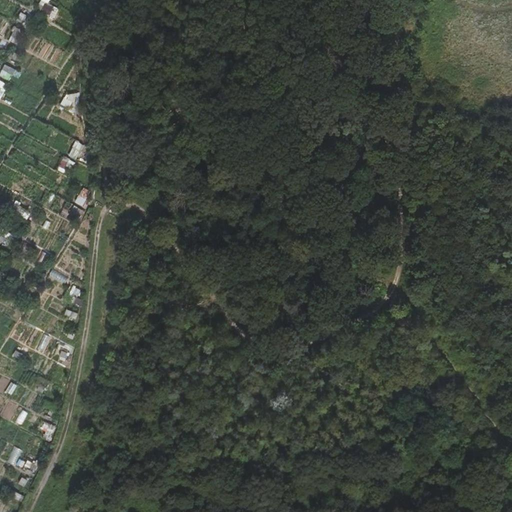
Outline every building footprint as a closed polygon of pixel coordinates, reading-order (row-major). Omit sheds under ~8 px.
[(51,15),(55,5),(43,0),(40,0),(37,9),(51,15)] [(27,16),(21,13),(17,19),(23,22),(27,16)] [(4,64),(0,74),(17,82),(21,71),(4,64)] [(5,91),(2,97),(12,102),(15,95),(5,91)] [(67,93),(66,110),(78,111),(78,93),(67,93)] [(76,140),(69,156),(77,160),(84,144),(76,140)] [(66,174),(72,160),(64,156),(58,170),(66,174)] [(89,194),(82,190),(76,203),(82,206),(89,194)] [(0,232),(0,246),(5,250),(14,236),(3,229),(0,232)] [(52,270),(49,276),(65,283),(68,277),(52,270)] [(69,301),(75,303),(81,291),(75,288),(69,301)] [(79,313),(67,309),(65,315),(76,319),(79,313)] [(75,334),(70,331),(67,337),(73,339),(75,334)] [(27,356),(16,350),(13,355),(24,361),(27,356)] [(14,377),(19,368),(14,364),(8,373),(14,377)] [(10,382),(7,392),(13,394),(17,384),(10,382)] [(17,422),(22,424),(28,413),(22,410),(17,422)] [(47,423),(43,437),(51,439),(55,425),(47,423)] [(15,464),(21,449),(15,447),(9,461),(15,464)]
